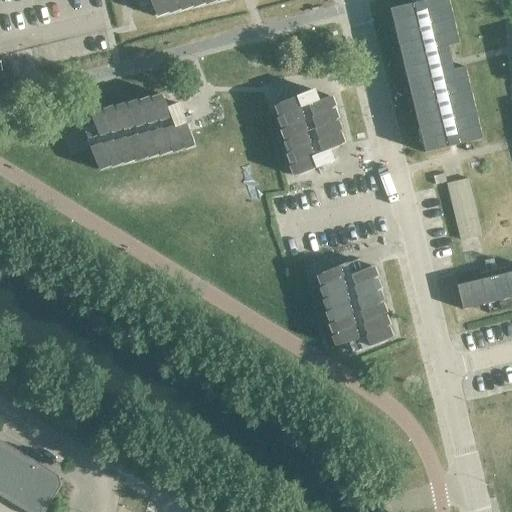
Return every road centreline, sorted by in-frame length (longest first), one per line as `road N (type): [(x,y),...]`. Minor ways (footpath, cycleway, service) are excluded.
road 1 (unclassified): [(352,0),(443,372)]
road 2 (residential): [(0,413),(102,477),(102,511)]
